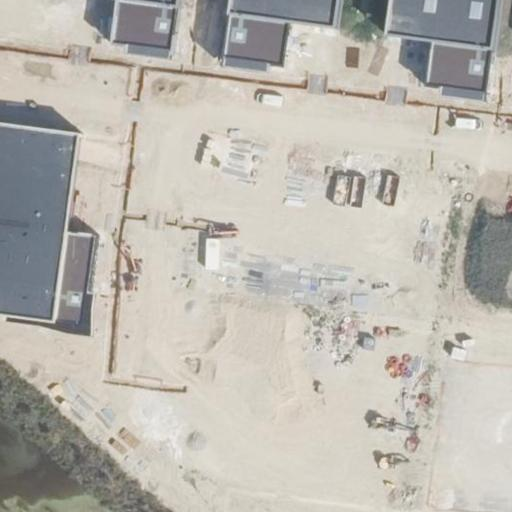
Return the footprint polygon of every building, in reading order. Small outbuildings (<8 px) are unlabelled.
[(350,0),(238,0),(237,11),(324,28),(342,32),(350,0)] [(509,0),(401,0),(396,37),(418,39),(502,46),(509,0)] [(91,131),(0,117),(0,307),(3,310),(63,319),(86,164),(91,131)] [(441,182),(288,159),(276,159),(259,257),(257,268),(420,299),(441,182)] [(511,187),(491,184),(477,302),(511,307),(511,187)] [(418,348),(253,320),(251,339),(247,373),(237,468),(398,496),(418,348)] [(511,362),(470,359),(448,490),(511,497),(511,362)]
